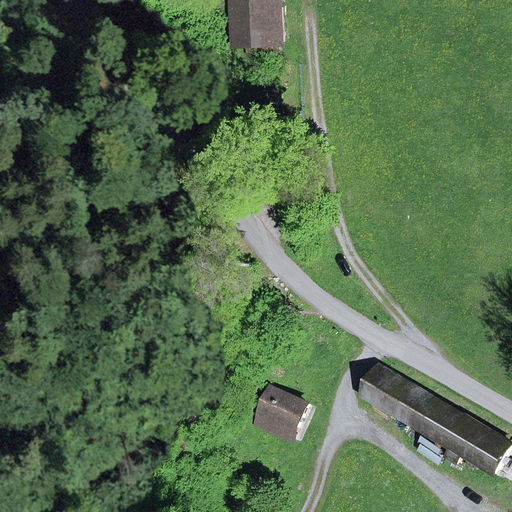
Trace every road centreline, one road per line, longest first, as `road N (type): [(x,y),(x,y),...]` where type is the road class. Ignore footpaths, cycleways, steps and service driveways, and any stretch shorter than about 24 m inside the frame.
road 1 (unclassified): [(64,0),(251,247),(377,339),(511,408)]
road 2 (track): [(306,0),(332,215),(444,374)]
